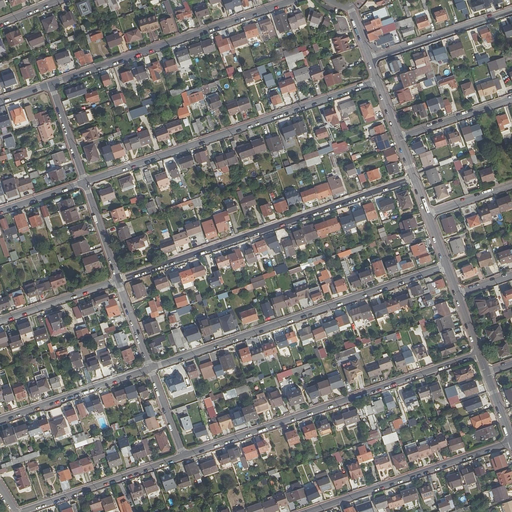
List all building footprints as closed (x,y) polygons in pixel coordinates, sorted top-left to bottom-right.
[(87,0),(76,4),(81,17),(93,12),(87,0)] [(115,10),(111,0),(94,0),(97,7),(107,3),(111,11),(115,10)] [(111,0),(115,10),(119,8),(115,0),(111,0)] [(172,11),(168,0),(167,0),(163,2),(168,15),(173,13),(172,11)] [(174,1),(174,0),(168,0),(172,11),(176,9),(173,1),(174,1)] [(468,14),(463,0),(453,0),(458,11),(462,10),(464,15),(468,14)] [(486,8),(483,0),(481,0),(482,1),(471,4),(474,12),(486,8)] [(204,17),(210,14),(206,3),(193,8),(197,18),(204,15),(204,17)] [(179,21),(193,16),(190,8),(186,10),(186,9),(181,10),(181,12),(176,14),(179,21)] [(324,15),(313,10),(309,18),(312,19),(311,21),(319,25),(324,15)] [(447,20),(444,10),(435,13),(438,23),(447,20)] [(288,19),(291,29),(292,30),(299,27),(299,26),(305,23),(302,13),(299,14),(298,11),(294,12),(294,13),(291,15),(292,18),(288,19)] [(65,27),(76,23),(71,12),(67,13),(68,15),(61,18),(65,27)] [(288,19),(286,13),(274,17),(280,33),(291,29),(288,19)] [(415,27),(416,30),(430,25),(427,15),(416,19),(417,22),(413,23),(415,27)] [(155,29),(160,27),(156,16),(147,20),(147,21),(151,31),(155,30),(155,29)] [(339,36),(351,32),(349,28),(346,19),(343,17),(336,16),(337,17),(335,18),(336,21),(338,21),(339,23),(341,30),(337,32),(339,36)] [(47,32),(58,28),(54,17),(50,18),(50,19),(43,22),(47,32)] [(365,24),(368,32),(387,26),(386,21),(381,23),(380,19),(376,20),(375,17),(373,18),(374,21),(365,24)] [(415,27),(413,23),(411,17),(408,19),(399,22),(394,23),(396,29),(409,25),(410,29),(402,31),(405,37),(415,34),(413,28),(415,27)] [(147,20),(147,19),(138,22),(142,33),(147,31),(147,33),(151,31),(147,21),(147,20)] [(176,30),(172,19),(161,22),(165,34),(176,30)] [(270,19),(257,23),(261,33),(267,30),(268,31),(273,29),(271,24),(270,19)] [(368,32),(367,33),(371,44),(376,42),(378,46),(389,43),(394,41),(393,37),(392,35),(379,40),(378,35),(396,29),(394,23),(387,26),(368,32)] [(259,35),(255,24),(244,28),(248,39),(259,35)] [(511,36),(511,25),(511,24),(503,27),(507,38),(511,36)] [(488,28),(479,31),(482,39),(487,38),(489,42),(493,41),(488,28)] [(393,37),(399,35),(396,29),(378,35),(379,40),(392,35),(393,37)] [(6,35),(11,46),(22,42),(18,30),(13,32),(14,32),(6,35)] [(100,30),(85,35),(88,43),(102,38),(100,30)] [(124,35),(127,43),(140,38),(138,30),(124,35)] [(25,39),(30,51),(45,46),(41,33),(25,39)] [(106,38),(109,48),(122,43),(119,33),(106,38)] [(234,48),(248,43),(245,33),(231,38),(234,48)] [(333,39),(339,54),(351,50),(349,46),(347,46),(345,41),(347,40),(349,40),(347,35),(338,38),(338,37),(333,39)] [(221,53),(226,52),(222,41),(221,36),(216,38),(221,53)] [(222,41),(226,52),(231,50),(227,39),(222,41)] [(201,44),(205,54),(216,51),(212,40),(201,44)] [(452,59),(465,54),(461,43),(448,47),(452,59)] [(190,47),(189,48),(191,55),(194,54),(195,56),(201,54),(199,51),(199,49),(202,48),(200,44),(190,47)] [(285,57),(285,58),(289,57),(290,56),(299,53),(298,50),(288,54),(286,47),(282,48),(285,57)] [(444,47),(433,51),(436,62),(448,58),(444,47)] [(282,48),(275,50),(279,59),(285,57),(282,48)] [(180,62),(190,58),(188,50),(177,54),(180,62)] [(55,55),(59,65),(70,61),(67,51),(55,55)] [(92,61),(89,54),(84,55),(82,51),(75,54),(76,58),(78,58),(81,65),(92,61)] [(291,60),(292,62),(305,58),(303,52),(300,53),(299,53),(290,56),(291,60)] [(427,66),(431,64),(427,53),(423,54),(423,53),(419,54),(413,56),(416,66),(426,63),(427,66)] [(222,59),(226,70),(240,65),(237,55),(224,59),(224,58),(222,59)] [(52,70),(56,68),(52,56),(48,58),(52,70)] [(333,60),(337,72),(348,68),(346,64),(345,64),(342,56),(333,60)] [(505,61),(504,57),(500,59),(499,59),(501,68),(507,66),(506,64),(505,61)] [(41,74),(52,70),(48,58),(37,62),(41,74)] [(25,80),(34,76),(28,59),(23,60),(25,68),(21,69),(25,80)] [(499,59),(489,62),(491,67),(494,66),(495,68),(496,70),(501,68),(499,59)] [(178,70),(175,60),(164,63),(167,74),(178,70)] [(393,74),(403,70),(400,60),(389,63),(393,74)] [(154,66),(146,69),(149,77),(151,76),(153,82),(160,80),(158,73),(162,72),(158,62),(153,64),(154,66)] [(0,67),(0,70),(2,75),(13,71),(11,66),(8,67),(7,64),(0,67)] [(428,80),(435,77),(433,71),(431,64),(427,66),(411,71),(414,78),(426,74),(428,80)] [(264,65),(257,68),(259,73),(261,72),(262,75),(265,74),(264,72),(266,71),(264,65)] [(146,69),(145,66),(134,70),(138,81),(149,77),(146,69)] [(309,71),(308,67),(294,72),(297,81),(311,77),(309,71)] [(311,77),(313,81),(317,79),(320,78),(320,79),(324,78),(324,77),(322,72),(321,67),(309,71),(311,77)] [(257,68),(248,71),(249,72),(245,74),(248,83),(253,81),(251,75),(258,72),(257,68)] [(416,84),(414,78),(411,71),(408,72),(401,74),(406,88),(416,84)] [(137,89),(134,80),(133,80),(130,72),(121,75),(123,79),(122,80),(122,83),(124,82),(124,83),(127,82),(129,87),(133,86),(134,90),(137,89)] [(328,75),(324,77),(324,78),(327,87),(337,84),(337,85),(342,83),(339,73),(333,75),(333,74),(328,75)] [(272,74),(264,77),(267,88),(276,85),(272,74)] [(109,75),(101,77),(104,86),(105,87),(112,84),(109,75)] [(454,76),(436,81),(440,92),(441,95),(445,94),(442,86),(450,83),(452,88),(457,87),(454,76)] [(436,81),(435,77),(428,80),(420,82),(420,83),(422,88),(425,87),(424,85),(427,84),(428,86),(431,85),(430,83),(434,82),(436,87),(437,93),(440,92),(436,81)] [(292,79),(285,81),(289,92),(296,89),(292,79)] [(496,91),(492,79),(480,83),(484,95),(496,91)] [(285,81),(278,83),(282,94),(289,92),(285,81)] [(214,82),(200,87),(203,95),(211,92),(209,87),(215,84),(214,82)] [(465,95),(469,94),(474,92),(471,83),(462,86),(465,95)] [(65,91),(68,100),(70,99),(87,93),(84,84),(65,91)] [(174,90),(170,91),(172,97),(182,93),(186,92),(184,87),(174,90)] [(186,92),(190,105),(196,103),(204,100),(203,96),(195,98),(193,94),(201,92),(200,88),(188,92),(186,92)] [(412,102),(407,88),(404,89),(396,91),(401,105),(412,102)] [(86,95),(89,103),(92,102),(93,103),(99,101),(97,92),(86,95)] [(186,92),(182,93),(186,102),(182,103),(184,107),(187,106),(190,105),(186,92)] [(126,102),(123,93),(113,96),(116,106),(126,102)] [(143,106),(143,107),(146,106),(157,102),(155,95),(152,96),(153,99),(143,102),(144,105),(143,106)] [(282,103),(279,95),(271,97),(274,106),(282,103)] [(209,100),(212,109),(221,106),(220,101),(221,101),(219,97),(209,100)] [(248,98),(237,102),(237,103),(240,111),(241,112),(252,109),(248,98)] [(437,99),(428,102),(431,113),(440,110),(437,99)] [(350,113),(356,111),(353,101),(339,106),(343,115),(345,120),(351,118),(350,113)] [(240,111),(237,103),(227,106),(230,116),(234,115),(233,113),(235,113),(240,111)] [(425,103),(421,105),(418,105),(417,106),(418,109),(419,108),(422,118),(427,116),(424,109),(427,108),(425,103)] [(370,104),(368,105),(361,108),(365,118),(374,115),(370,104)] [(33,125),(34,128),(39,127),(50,123),(51,122),(49,115),(45,116),(44,113),(33,116),(30,107),(25,109),(29,122),(32,121),(33,125)] [(143,107),(129,112),(130,114),(132,119),(146,115),(143,107)] [(180,110),(177,111),(179,119),(190,115),(189,111),(188,111),(187,108),(182,109),(182,108),(179,109),(180,110)] [(335,125),(340,124),(334,108),(324,111),(328,123),(331,122),(333,121),(335,125)] [(16,127),(21,125),(20,123),(26,121),(22,109),(11,112),(16,127)] [(89,123),(85,110),(76,114),(80,126),(89,123)] [(8,114),(0,117),(0,126),(1,129),(12,125),(8,114)] [(496,117),(499,125),(503,124),(508,122),(506,115),(499,117),(498,116),(496,117)] [(196,120),(200,132),(204,130),(200,119),(196,120)] [(180,120),(165,125),(166,128),(168,135),(172,133),(174,132),(183,130),(180,120)] [(303,122),(293,125),(296,135),(307,132),(303,122)] [(39,127),(44,141),(54,138),(53,134),(52,131),(53,131),(50,123),(39,127)] [(296,135),(293,125),(281,129),(285,139),(296,135)] [(377,136),(385,134),(382,125),(374,128),(374,129),(370,130),(371,134),(376,133),(377,136)] [(98,139),(99,139),(95,127),(82,131),(84,137),(86,136),(88,142),(98,139)] [(166,128),(154,132),(158,142),(164,139),(164,141),(170,139),(168,135),(166,128)] [(326,128),(316,131),(319,140),(329,137),(326,128)] [(500,130),(505,145),(508,144),(505,137),(508,136),(507,133),(504,134),(502,129),(500,129),(500,130)] [(148,130),(137,134),(141,146),(153,142),(148,130)] [(457,132),(444,137),(447,145),(460,140),(457,132)] [(129,140),(124,142),(124,143),(127,151),(132,149),(133,149),(141,147),(141,146),(137,134),(128,137),(129,140)] [(381,151),(391,148),(385,134),(377,136),(373,138),(374,142),(379,141),(379,142),(378,142),(381,151)] [(432,137),(435,148),(447,145),(443,134),(432,137)] [(13,136),(4,139),(8,149),(16,146),(13,136)] [(261,137),(250,141),(251,143),(254,152),(265,148),(261,137)] [(279,137),(266,141),(271,153),(283,149),(279,137)] [(127,151),(124,143),(111,148),(114,158),(128,154),(127,151)] [(427,152),(426,150),(425,150),(423,147),(420,148),(418,143),(413,145),(417,155),(427,152)] [(248,144),(237,148),(241,159),(252,156),(248,144)] [(100,159),(95,145),(85,149),(89,163),(100,159)] [(333,151),(334,152),(335,156),(349,151),(347,146),(336,150),(333,151)] [(105,161),(114,158),(111,148),(111,147),(101,150),(105,161)] [(16,161),(25,158),(24,156),(27,155),(26,153),(27,153),(26,149),(14,153),(16,161)] [(393,149),(385,152),(389,163),(397,160),(393,149)] [(62,151),(52,155),(54,159),(50,161),(52,168),(56,166),(56,167),(67,163),(62,151)] [(207,154),(206,151),(195,155),(198,164),(207,161),(209,160),(207,154)] [(234,151),(223,155),(227,165),(238,161),(234,151)] [(303,156),(305,161),(316,157),(319,156),(318,153),(317,152),(303,156)] [(335,168),(339,167),(335,156),(334,152),(328,154),(329,157),(331,157),(335,168)] [(430,152),(420,155),(424,168),(435,164),(430,152)] [(195,165),(192,155),(178,160),(178,162),(181,170),(195,165)] [(227,165),(223,155),(213,158),(214,161),(210,162),(213,170),(227,165)] [(321,162),(319,156),(305,161),(307,166),(307,167),(321,162)] [(305,161),(291,166),(292,171),(307,166),(305,161)] [(184,189),(187,188),(181,170),(178,162),(168,166),(173,179),(180,176),(184,189)] [(399,171),(396,163),(387,166),(390,174),(399,171)] [(348,176),(357,173),(356,170),(354,164),(345,167),(348,176)] [(292,171),(291,166),(285,168),(287,175),(293,173),(292,171)] [(61,168),(49,172),(53,182),(65,178),(61,168)] [(436,168),(426,171),(430,185),(443,181),(441,173),(438,174),(436,168)] [(491,168),(479,172),(483,183),(494,179),(491,168)] [(380,178),(377,169),(368,172),(371,181),(380,178)] [(466,182),(469,181),(469,180),(474,178),(472,170),(462,173),(466,182)] [(148,183),(153,181),(150,171),(144,173),(148,183)] [(159,188),(170,184),(166,172),(162,173),(161,175),(159,176),(159,175),(154,176),(159,188)] [(19,179),(15,180),(19,192),(34,187),(31,179),(30,177),(19,180),(19,179)] [(119,180),(122,188),(133,184),(133,182),(134,182),(132,177),(131,177),(130,177),(119,180)] [(340,179),(328,183),(332,194),(344,190),(340,179)] [(13,183),(10,184),(11,186),(5,188),(8,198),(17,195),(13,183)] [(332,194),(328,183),(314,188),(314,189),(317,198),(318,200),(332,195),(332,194)] [(448,195),(444,184),(435,187),(439,199),(448,195)] [(99,192),(102,202),(115,198),(111,187),(99,192)] [(313,199),(317,198),(314,189),(300,194),(302,200),(303,202),(307,201),(313,199)] [(296,190),(284,194),(288,206),(293,204),(292,203),(295,202),(296,203),(300,202),(299,201),(297,194),(296,190)] [(256,204),(253,195),(243,199),(240,191),(236,193),(242,209),(246,208),(251,206),(256,204)] [(402,209),(412,206),(407,191),(397,194),(402,209)] [(133,204),(144,200),(141,194),(136,196),(137,198),(132,200),(133,204)] [(511,203),(510,197),(496,201),(497,202),(500,212),(511,208),(511,203)] [(198,198),(191,200),(194,207),(201,205),(198,198)] [(75,207),(72,199),(57,204),(60,212),(61,212),(63,211),(75,207)] [(388,210),(394,208),(391,199),(380,203),(383,212),(388,210)] [(145,204),(149,215),(154,213),(152,207),(155,206),(153,200),(150,201),(150,202),(145,204)] [(191,200),(177,205),(178,208),(188,204),(190,209),(194,207),(191,200)] [(288,210),(285,201),(274,205),(277,214),(288,210)] [(235,202),(225,206),(227,212),(228,214),(237,211),(235,202)] [(487,206),(488,208),(491,215),(500,212),(497,202),(487,206)] [(269,204),(261,207),(264,217),(272,214),(269,204)] [(372,204),(363,207),(368,222),(377,218),(372,204)] [(41,207),(44,218),(50,216),(46,205),(41,207)] [(79,219),(75,207),(63,211),(67,223),(79,219)] [(122,207),(109,212),(111,216),(112,216),(115,223),(126,219),(122,207)] [(488,208),(479,211),(480,215),(482,221),(491,217),(491,215),(488,208)] [(364,215),(362,209),(353,212),(355,218),(364,215)] [(228,214),(227,212),(213,216),(218,233),(228,230),(226,223),(227,223),(227,221),(230,220),(228,214)] [(23,214),(15,217),(19,229),(28,226),(23,214)] [(33,227),(43,224),(40,215),(30,218),(33,227)] [(482,221),(480,215),(477,216),(467,219),(469,223),(467,224),(469,228),(483,223),(482,221)] [(356,228),(352,216),(340,220),(344,232),(356,228)] [(447,234),(457,230),(452,216),(442,220),(447,234)] [(402,233),(417,227),(414,218),(400,223),(399,224),(402,233)] [(8,235),(17,232),(15,225),(8,228),(5,219),(0,220),(5,235),(8,234),(8,235)] [(336,219),(327,222),(330,232),(339,229),(336,219)] [(212,220),(202,224),(207,239),(217,235),(212,220)] [(330,232),(327,222),(314,226),(318,237),(330,232)] [(185,227),(186,232),(188,237),(202,233),(199,223),(185,227)] [(87,233),(84,224),(71,228),(74,237),(87,233)] [(314,226),(314,225),(304,228),(303,226),(301,227),(301,228),(302,230),(306,241),(318,237),(314,226)] [(119,237),(120,241),(131,238),(127,226),(117,229),(119,233),(120,236),(119,237)] [(387,237),(384,228),(378,229),(382,239),(387,237)] [(293,233),(289,235),(291,240),(294,247),(294,248),(307,244),(306,241),(302,230),(293,233)] [(411,230),(402,233),(405,243),(406,242),(407,244),(410,243),(410,241),(414,240),(411,230)] [(176,247),(190,242),(188,237),(186,232),(172,237),(173,239),(176,247)] [(136,253),(147,249),(146,245),(145,246),(143,241),(147,240),(145,235),(127,241),(131,252),(135,251),(136,253)] [(459,235),(451,237),(453,241),(450,242),(454,255),(464,251),(460,238),(459,235)] [(279,246),(276,236),(267,239),(270,249),(279,246)] [(159,244),(162,254),(176,250),(176,247),(173,239),(159,244)] [(72,245),(76,256),(78,256),(82,254),(85,253),(90,251),(86,240),(72,245)] [(294,247),(291,240),(284,242),(286,250),(294,247)] [(264,241),(252,245),(253,249),(255,254),(267,250),(264,241)] [(428,253),(429,252),(426,245),(424,246),(423,243),(411,247),(415,257),(417,256),(428,253)] [(31,253),(31,255),(40,252),(39,250),(38,246),(33,248),(35,252),(31,253)] [(364,250),(363,246),(350,250),(351,253),(352,254),(364,250)] [(228,256),(231,265),(233,270),(245,266),(240,252),(239,249),(232,252),(233,255),(228,256)] [(255,254),(253,249),(244,252),(246,261),(252,259),(256,258),(255,254)] [(511,256),(510,251),(510,250),(498,254),(502,264),(506,263),(507,264),(511,261),(511,256)] [(15,261),(18,260),(15,251),(9,253),(12,262),(15,261)] [(475,254),(476,255),(480,268),(484,267),(484,265),(487,264),(487,265),(487,266),(489,266),(493,265),(493,264),(489,252),(480,255),(479,253),(475,254)] [(431,260),(428,253),(417,256),(420,264),(431,260)] [(96,255),(84,259),(83,259),(88,273),(101,268),(96,255)] [(215,260),(218,269),(231,265),(228,256),(223,258),(215,260)] [(396,264),(395,259),(385,262),(389,274),(399,271),(396,264)] [(396,264),(399,271),(413,267),(411,262),(407,263),(406,260),(396,264)] [(345,261),(341,263),(345,276),(350,275),(345,261)] [(386,274),(382,261),(373,264),(375,272),(374,272),(376,278),(386,274)] [(287,266),(288,271),(301,267),(299,262),(290,265),(290,263),(286,265),(287,266)] [(474,275),(471,265),(462,268),(465,278),(474,275)] [(191,270),(194,278),(205,274),(202,266),(195,268),(195,269),(191,270)] [(277,270),(278,275),(288,271),(287,266),(277,270)] [(374,279),(370,267),(365,268),(366,272),(359,275),(362,283),(374,279)] [(191,282),(195,280),(194,278),(191,270),(179,274),(182,285),(184,290),(193,287),(191,282)] [(322,277),(318,278),(322,289),(325,288),(325,286),(331,283),(327,271),(321,273),(322,277)] [(63,273),(49,278),(53,289),(57,288),(56,286),(66,283),(63,273)] [(362,283),(359,275),(359,274),(350,277),(353,287),(362,284),(362,283)] [(212,287),(221,284),(218,277),(210,280),(212,287)] [(157,291),(169,287),(166,278),(154,282),(157,291)] [(44,279),(34,282),(36,287),(39,294),(39,295),(43,294),(42,291),(51,288),(48,279),(47,280),(46,279),(44,280),(44,279)] [(343,279),(334,283),(335,286),(337,293),(347,290),(343,279)] [(251,284),(253,288),(261,285),(261,287),(266,285),(264,280),(251,284)] [(444,287),(442,280),(435,282),(437,289),(444,287)] [(137,300),(147,297),(142,283),(132,287),(137,300)] [(239,288),(228,292),(229,293),(232,292),(233,295),(245,291),(246,292),(253,289),(253,288),(251,284),(239,288)] [(307,284),(294,289),(295,292),(298,299),(305,296),(305,298),(311,296),(309,291),(307,284)] [(409,294),(411,299),(419,296),(422,295),(423,295),(419,286),(411,289),(408,290),(409,294)] [(39,294),(36,287),(26,290),(29,298),(39,294)] [(439,293),(438,289),(435,291),(432,291),(428,293),(429,295),(422,298),(426,307),(433,304),(431,296),(433,296),(439,293)] [(23,296),(21,290),(12,293),(13,296),(8,298),(11,307),(16,305),(16,307),(26,303),(23,296)] [(218,300),(228,297),(226,292),(217,295),(218,300)] [(295,292),(283,296),(287,306),(287,307),(292,305),(292,304),(299,302),(298,301),(298,299),(295,292)] [(320,293),(311,296),(313,302),(322,299),(320,293)] [(98,305),(101,304),(106,302),(109,301),(107,294),(95,298),(98,305)] [(408,306),(413,304),(411,299),(409,294),(397,298),(398,300),(400,307),(408,305),(408,306)] [(0,310),(9,307),(6,298),(2,299),(1,296),(0,296),(0,310)] [(159,296),(156,297),(158,302),(155,303),(154,301),(149,303),(152,313),(162,310),(161,306),(162,306),(159,296)] [(185,298),(187,297),(186,296),(175,300),(176,304),(178,303),(179,305),(183,304),(184,306),(188,304),(185,298)] [(283,296),(270,300),(274,309),(281,306),(282,308),(287,306),(283,296)] [(486,303),(483,296),(474,300),(476,307),(478,306),(481,315),(489,312),(486,304),(486,303)] [(491,318),(494,317),(498,315),(496,310),(495,311),(495,310),(502,307),(499,298),(491,301),(492,302),(486,304),(489,312),(491,318)] [(77,319),(83,317),(79,305),(77,300),(74,301),(76,307),(73,308),(77,319)] [(114,300),(109,301),(106,302),(107,305),(105,306),(109,318),(120,314),(116,302),(115,302),(114,300)] [(388,314),(393,312),(401,310),(401,309),(400,307),(398,300),(390,303),(390,302),(385,303),(385,305),(388,313),(388,314)] [(436,305),(435,305),(436,306),(440,318),(449,315),(450,315),(445,302),(436,305)] [(79,305),(83,317),(95,312),(92,303),(85,305),(85,303),(79,305)] [(269,303),(261,306),(266,318),(273,316),(269,303)] [(362,318),(362,320),(372,317),(368,305),(358,308),(362,318)] [(372,308),(376,319),(383,317),(383,315),(388,313),(385,305),(378,307),(378,306),(372,308)] [(188,313),(186,307),(177,310),(179,316),(188,313)] [(257,319),(253,307),(239,312),(243,324),(257,319)] [(362,318),(358,308),(353,310),(353,311),(351,312),(354,321),(362,318)] [(63,310),(55,313),(49,315),(48,315),(45,316),(44,317),(50,335),(64,331),(64,329),(64,327),(65,327),(62,317),(65,316),(63,310)] [(180,321),(177,313),(168,316),(171,324),(180,321)] [(346,315),(336,319),(339,328),(350,325),(346,315)] [(436,320),(440,333),(441,332),(451,329),(454,328),(451,319),(450,316),(449,315),(440,318),(436,320)] [(208,317),(207,316),(198,320),(203,335),(208,333),(208,334),(213,333),(212,330),(210,324),(208,317)] [(219,317),(210,320),(213,331),(222,328),(219,317)] [(235,329),(232,321),(231,317),(220,321),(222,325),(224,332),(235,329)] [(335,320),(323,325),(326,334),(338,330),(335,320)] [(148,336),(159,332),(155,322),(145,326),(148,336)] [(30,323),(17,327),(20,335),(20,336),(33,331),(30,323)] [(76,332),(78,339),(89,336),(85,324),(76,327),(77,331),(76,332)] [(503,338),(499,325),(485,330),(489,342),(503,338)] [(189,343),(201,339),(197,326),(185,331),(189,343)] [(313,337),(310,327),(302,330),(303,332),(298,334),(301,342),(313,337)] [(33,332),(38,345),(43,343),(42,340),(49,337),(46,328),(33,332)] [(176,345),(177,349),(183,347),(177,328),(171,330),(172,333),(176,345)] [(312,332),(316,341),(325,337),(322,328),(312,332)] [(451,329),(441,332),(446,346),(452,343),(456,342),(451,329)] [(125,337),(124,335),(123,331),(115,334),(118,345),(127,342),(128,341),(126,337),(125,337)] [(8,339),(5,332),(0,334),(0,343),(8,341),(8,339)] [(293,332),(285,335),(288,344),(297,341),(293,332)] [(171,347),(176,345),(172,333),(167,335),(171,347)] [(20,336),(20,335),(8,339),(8,341),(11,349),(20,346),(23,345),(20,336)] [(288,344),(285,335),(275,338),(279,349),(289,346),(288,344)] [(164,336),(152,341),(153,344),(154,344),(154,345),(160,343),(166,341),(164,336)] [(154,344),(153,344),(149,345),(152,354),(157,352),(156,349),(161,348),(160,343),(154,345),(154,344)] [(261,347),(264,356),(277,352),(274,343),(261,347)] [(446,346),(439,348),(442,357),(455,352),(452,343),(446,346)] [(509,353),(506,344),(497,347),(500,356),(509,353)] [(252,360),(253,362),(265,358),(264,356),(261,347),(249,352),(252,360)] [(68,354),(66,348),(62,349),(63,351),(57,353),(59,360),(62,359),(61,357),(68,354)] [(243,363),(252,360),(249,352),(248,348),(239,351),(243,363)] [(346,350),(339,353),(341,357),(355,352),(354,348),(346,350)] [(131,349),(122,352),(126,365),(135,361),(131,349)] [(420,355),(416,356),(417,360),(427,356),(425,350),(419,352),(420,355)] [(70,358),(72,364),(81,361),(78,352),(74,353),(75,356),(70,358)] [(235,367),(231,355),(219,359),(221,365),(223,371),(235,367)] [(406,366),(402,355),(393,358),(396,370),(406,366)] [(110,356),(101,359),(103,367),(113,364),(110,356)] [(380,371),(392,367),(389,357),(377,361),(378,364),(380,371)] [(100,368),(97,359),(94,360),(94,361),(88,363),(91,371),(100,368)] [(354,382),(353,379),(353,378),(356,376),(355,374),(361,372),(357,360),(351,362),(352,366),(343,369),(348,384),(354,382)] [(203,378),(215,373),(214,369),(213,367),(211,362),(199,366),(203,378)] [(377,376),(381,374),(380,371),(378,364),(366,368),(369,378),(377,375),(377,376)] [(186,368),(190,379),(199,376),(195,365),(186,368)] [(221,365),(213,367),(214,369),(215,373),(216,377),(224,374),(223,371),(221,365)] [(312,375),(311,369),(310,370),(309,367),(304,369),(305,373),(302,374),(304,377),(307,376),(307,377),(312,375)] [(455,373),(458,381),(472,376),(469,368),(455,373)] [(41,375),(34,377),(37,383),(46,380),(49,379),(45,369),(40,371),(41,375)] [(284,372),(276,375),(278,382),(283,380),(282,378),(285,377),(284,372)] [(172,379),(168,381),(167,382),(172,394),(181,390),(182,391),(186,389),(186,388),(187,388),(182,376),(182,377),(181,375),(177,377),(177,378),(173,380),(172,379)] [(344,386),(340,375),(328,379),(328,380),(332,390),(344,386)] [(49,380),(52,389),(61,386),(58,377),(49,380)] [(46,380),(37,383),(38,386),(40,393),(50,390),(46,380)] [(332,390),(328,380),(316,385),(319,396),(332,392),(332,390)] [(466,397),(478,393),(474,383),(462,387),(466,397)] [(430,394),(432,400),(443,396),(439,384),(428,388),(430,394)] [(319,396),(316,385),(307,388),(310,399),(319,396)] [(428,388),(427,385),(417,389),(420,398),(430,394),(428,388)] [(27,396),(24,386),(14,389),(18,400),(27,396)] [(33,399),(41,396),(40,393),(38,386),(28,390),(31,399),(33,398),(33,399)] [(133,386),(124,389),(124,390),(127,398),(128,400),(137,397),(133,386)] [(145,386),(138,389),(141,398),(149,396),(145,386)] [(445,389),(450,405),(454,404),(453,401),(458,400),(457,396),(458,396),(454,386),(445,389)] [(11,387),(2,390),(4,395),(5,398),(6,403),(15,400),(11,387)] [(291,392),(295,404),(303,401),(299,389),(291,392)] [(127,398),(124,390),(114,393),(117,401),(127,398)] [(271,407),(282,403),(278,391),(268,395),(271,407)] [(417,401),(413,391),(402,395),(405,405),(417,401)] [(291,406),(295,404),(291,392),(287,393),(291,406)] [(223,397),(222,393),(214,396),(210,397),(211,401),(223,397)] [(109,394),(99,398),(100,399),(102,407),(103,408),(113,405),(109,394)] [(387,409),(396,406),(392,395),(383,398),(387,409)] [(252,400),(254,406),(256,412),(269,408),(265,397),(260,399),(258,400),(257,398),(252,400)] [(102,407),(100,399),(91,402),(94,410),(102,407)] [(480,399),(471,402),(473,410),(482,407),(480,399)] [(374,404),(375,406),(371,407),(374,414),(383,411),(382,407),(383,407),(381,401),(374,404)] [(381,435),(370,405),(367,406),(365,402),(362,403),(369,424),(373,423),(376,429),(376,431),(369,433),(369,435),(365,436),(366,440),(381,435)] [(473,410),(471,402),(464,404),(467,412),(473,410)] [(91,415),(88,405),(86,406),(85,403),(77,406),(81,418),(91,415)] [(150,406),(145,407),(147,415),(148,418),(154,417),(150,406)] [(254,406),(242,410),(242,411),(246,422),(258,418),(256,412),(254,406)] [(215,414),(213,407),(208,409),(211,418),(214,417),(214,419),(217,418),(217,417),(215,414)] [(74,408),(65,412),(69,423),(78,419),(74,408)] [(360,420),(356,410),(342,415),(345,423),(345,425),(360,420)] [(246,422),(242,411),(230,415),(233,426),(234,427),(246,422)] [(484,428),(492,426),(487,413),(483,414),(483,415),(480,416),(480,415),(471,419),(474,429),(483,425),(484,428)] [(134,419),(136,423),(145,420),(148,418),(147,415),(134,419)] [(233,426),(230,415),(217,419),(219,423),(220,428),(228,426),(229,428),(233,426)] [(345,423),(342,415),(334,418),(334,420),(333,420),(334,422),(335,422),(336,425),(345,423)] [(185,431),(193,428),(188,416),(180,419),(185,431)] [(148,418),(145,420),(150,431),(158,428),(154,417),(148,418)] [(62,428),(66,427),(63,418),(50,423),(55,438),(65,434),(62,428)] [(219,423),(217,419),(217,418),(214,419),(212,419),(213,424),(210,426),(213,435),(221,433),(218,423),(219,423)] [(330,428),(327,419),(319,422),(319,424),(317,425),(319,432),(330,428)] [(401,419),(392,422),(396,432),(403,430),(402,427),(399,428),(398,425),(402,423),(401,419)] [(33,425),(26,427),(29,435),(30,437),(31,436),(33,436),(42,433),(38,422),(33,424),(33,425)] [(396,432),(392,422),(389,423),(392,429),(387,431),(388,434),(396,432)] [(317,435),(314,424),(302,428),(306,439),(317,435)] [(26,425),(13,429),(17,439),(29,435),(26,427),(26,425)] [(205,425),(194,429),(197,438),(208,434),(205,425)] [(484,428),(474,432),(477,442),(495,435),(492,426),(484,428)] [(13,428),(1,432),(4,442),(5,445),(18,441),(17,439),(13,429),(13,428)] [(111,431),(99,436),(101,443),(103,442),(102,438),(112,435),(111,431)] [(170,449),(163,431),(156,434),(162,452),(170,449)] [(295,431),(285,434),(289,446),(299,442),(295,431)] [(396,432),(381,437),(384,443),(395,440),(397,439),(398,439),(396,432)] [(85,436),(72,440),(72,441),(71,441),(72,444),(73,443),(74,444),(86,440),(85,436)] [(92,438),(86,440),(87,444),(93,442),(92,441),(93,440),(94,440),(99,438),(98,436),(92,438)] [(445,436),(436,438),(436,440),(428,442),(428,443),(431,453),(440,450),(440,448),(448,445),(445,436)] [(447,436),(445,436),(448,445),(450,452),(464,447),(461,438),(450,442),(447,436)] [(131,449),(127,439),(118,442),(123,455),(128,453),(129,456),(133,455),(131,449)] [(86,440),(74,444),(75,449),(88,444),(87,444),(86,440)] [(101,457),(101,458),(104,457),(99,440),(94,441),(97,448),(94,449),(97,458),(101,457)] [(265,441),(257,444),(261,458),(267,456),(265,451),(268,450),(265,441)] [(368,445),(367,442),(362,444),(363,447),(357,448),(359,453),(355,454),(359,463),(373,458),(368,445)] [(416,447),(420,458),(432,454),(431,453),(428,443),(416,447)] [(131,449),(133,455),(134,460),(147,455),(143,445),(131,449)] [(254,445),(243,449),(245,457),(246,459),(257,456),(254,445)] [(416,447),(406,450),(405,451),(409,461),(414,460),(420,458),(416,447)] [(240,457),(237,448),(228,451),(231,460),(240,457)] [(23,457),(25,461),(37,457),(35,452),(23,457)] [(351,453),(351,454),(346,455),(345,452),(340,454),(343,462),(353,458),(351,453)] [(122,465),(118,453),(106,458),(109,467),(116,465),(117,467),(122,465)] [(231,461),(228,454),(219,457),(221,464),(231,461)] [(408,467),(403,454),(393,458),(397,469),(402,467),(403,469),(408,467)] [(392,467),(388,455),(374,460),(377,471),(381,469),(381,470),(386,468),(387,468),(388,469),(392,467)] [(497,466),(498,469),(507,466),(503,455),(494,458),(495,461),(497,466)] [(9,458),(11,462),(12,466),(25,461),(23,457),(16,459),(15,457),(12,458),(12,457),(9,458)] [(89,458),(79,461),(80,461),(83,470),(88,468),(89,471),(93,470),(89,458)] [(214,460),(200,465),(200,466),(204,475),(218,470),(214,460)] [(83,470),(80,461),(70,465),(74,475),(83,472),(83,470)] [(38,469),(36,462),(27,465),(28,467),(29,467),(31,471),(38,469)] [(204,475),(200,466),(195,468),(193,463),(186,466),(189,475),(194,474),(195,478),(204,475)] [(363,476),(359,464),(348,468),(352,481),(357,480),(357,478),(363,476)] [(24,467),(15,470),(18,479),(16,479),(20,490),(30,486),(24,467)] [(51,468),(42,472),(45,479),(54,476),(51,468)] [(471,468),(461,471),(464,480),(474,477),(475,479),(477,478),(477,477),(475,473),(473,474),(471,468)] [(478,468),(474,469),(475,473),(477,477),(478,477),(485,474),(483,470),(480,471),(478,468)] [(503,486),(511,482),(511,481),(510,475),(511,475),(510,469),(497,473),(501,486),(503,486)] [(71,478),(68,470),(58,473),(61,482),(71,478)] [(326,472),(315,476),(317,482),(321,492),(332,488),(326,472)] [(345,480),(342,474),(342,472),(331,476),(336,489),(339,488),(338,485),(341,484),(346,483),(345,480)] [(164,488),(175,484),(172,476),(171,473),(167,475),(167,476),(161,478),(164,488)] [(462,481),(459,474),(454,476),(454,474),(447,477),(451,488),(463,484),(462,481)] [(192,489),(188,477),(177,481),(178,482),(176,483),(178,489),(180,488),(181,493),(192,489)] [(474,477),(464,480),(466,485),(476,481),(475,479),(474,477)] [(154,480),(143,484),(147,494),(158,490),(154,480)] [(134,484),(128,486),(132,499),(143,495),(140,486),(135,487),(134,484)] [(434,496),(431,485),(419,488),(423,500),(434,496)] [(301,490),(299,486),(294,488),(295,492),(286,495),(289,503),(306,497),(303,489),(301,490)] [(507,499),(503,486),(501,486),(492,490),(496,503),(507,499)] [(419,499),(415,488),(400,493),(401,494),(404,504),(419,499)] [(320,496),(318,493),(317,492),(315,493),(315,491),(310,493),(309,491),(305,492),(308,501),(320,496)] [(284,493),(275,496),(276,499),(278,507),(284,505),(284,506),(288,505),(284,493)] [(394,507),(404,504),(401,494),(391,497),(391,496),(386,498),(388,506),(389,508),(394,507)] [(377,510),(388,506),(386,498),(385,496),(374,500),(377,510)] [(454,507),(450,496),(445,498),(446,502),(441,503),(440,501),(437,502),(440,511),(443,511),(444,511),(454,507)] [(103,506),(101,500),(100,497),(90,501),(93,510),(103,506)] [(103,506),(105,511),(112,511),(112,510),(116,508),(112,497),(101,500),(103,506)] [(276,499),(261,504),(263,511),(273,511),(279,509),(278,507),(276,499)] [(511,511),(511,500),(501,504),(503,511),(511,511)] [(128,505),(126,502),(122,503),(124,511),(131,509),(129,505),(128,505)] [(357,511),(373,511),(370,502),(356,507),(356,508),(357,511)]
